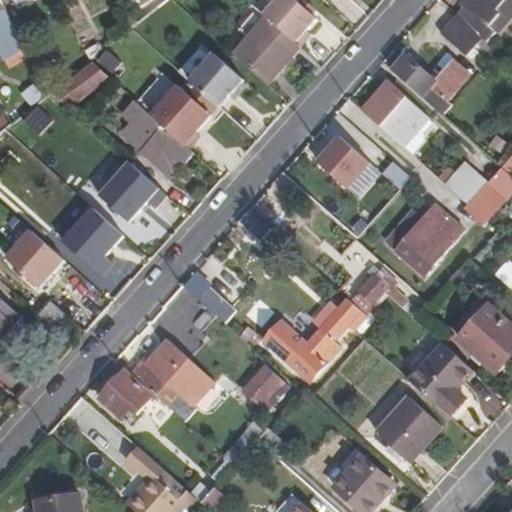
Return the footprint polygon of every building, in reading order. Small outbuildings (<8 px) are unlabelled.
[(4,2),(3,0),(0,0),(0,42),(12,65),(31,55),(26,47),(28,46),(4,2)] [(319,17),(299,0),(277,0),(266,13),(271,16),(303,46),(315,32),(310,27),(319,17)] [(484,35),(511,3),(511,0),(466,0),(463,3),(470,9),(463,16),(484,35)] [(134,13),(126,18),(131,28),(139,23),(134,13)] [(483,39),(458,15),(442,31),(468,55),(483,39)] [(303,46),(271,16),(236,55),(268,83),(303,46)] [(181,73),(220,108),(245,81),(217,55),(213,59),(202,49),(181,73)] [(115,74),(124,61),(109,50),(100,62),(115,74)] [(395,71),(424,97),(433,88),(437,84),(408,57),(395,71)] [(93,60),(86,65),(91,68),(70,86),(83,98),(110,76),(93,60)] [(437,84),(433,88),(448,101),(470,77),(455,63),(437,84)] [(32,107),(46,97),(36,83),(22,94),(32,107)] [(390,84),(365,112),(406,149),(431,121),(390,84)] [(154,116),(191,149),(201,137),(198,134),(214,116),(181,86),(154,116)] [(453,107),(448,101),(433,88),(424,97),(445,116),(453,107)] [(191,149),(154,116),(140,104),(129,116),(155,141),(150,146),(179,172),(196,154),(191,149)] [(361,200),(387,172),(345,134),(319,163),(361,200)] [(137,225),(166,192),(115,148),(86,181),(137,225)] [(447,186),(470,207),(490,185),(467,164),(447,186)] [(283,173),(272,186),(289,200),(300,188),(283,173)] [(448,194),(425,220),(443,238),(467,211),(448,194)] [(99,205),(64,238),(108,286),(127,269),(112,253),(129,238),(99,205)] [(272,233),(250,212),(240,223),(262,243),(272,233)] [(425,220),(415,231),(434,248),(437,244),(443,238),(425,220)] [(9,258),(48,290),(72,260),(33,228),(9,258)] [(465,269),(437,244),(434,248),(415,231),(411,236),(441,263),(457,278),(465,269)] [(441,263),(411,236),(396,252),(425,279),(441,263)] [(511,259),(498,275),(511,286),(511,259)] [(353,299),(371,316),(389,296),(395,289),(378,273),(353,299)] [(211,289),(200,301),(227,324),(237,313),(211,289)] [(461,338),(492,302),(483,294),(452,330),(461,338)] [(182,295),(155,323),(182,348),(209,321),(182,295)] [(0,339),(21,317),(0,297),(0,339)] [(41,316),(55,329),(68,315),(53,302),(41,316)] [(351,326),(357,332),(368,319),(351,303),(341,313),(326,330),(311,346),(285,323),(266,343),(303,377),(315,379),(342,349),(335,343),(351,326)] [(317,321),(326,330),(341,313),(332,305),(317,321)] [(511,327),(492,309),(462,341),(498,374),(511,358),(511,327)] [(210,376),(170,341),(137,377),(187,423),(198,410),(180,395),(198,375),(205,381),(210,376)] [(471,371),(444,347),(413,383),(453,420),(469,402),(455,389),(471,371)] [(155,398),(126,373),(102,400),(123,420),(132,409),(139,415),(155,398)] [(275,373),(252,398),(274,417),(296,392),(275,373)] [(377,432),(410,396),(398,385),(364,421),(377,432)] [(392,447),(406,460),(412,465),(444,431),(413,401),(381,436),(392,447)] [(288,447),(269,430),(260,441),(279,457),(288,447)] [(133,509),(136,511),(195,511),(203,504),(140,447),(128,459),(154,485),(133,509)] [(406,460),(392,447),(388,452),(401,464),(406,460)] [(358,448),(341,466),(348,474),(366,455),(358,448)] [(364,458),(352,471),(334,489),(360,511),(373,511),(396,488),(364,458)] [(215,511),(227,499),(216,489),(203,504),(211,511),(215,511)] [(84,511),(82,496),(40,502),(41,511),(84,511)]
